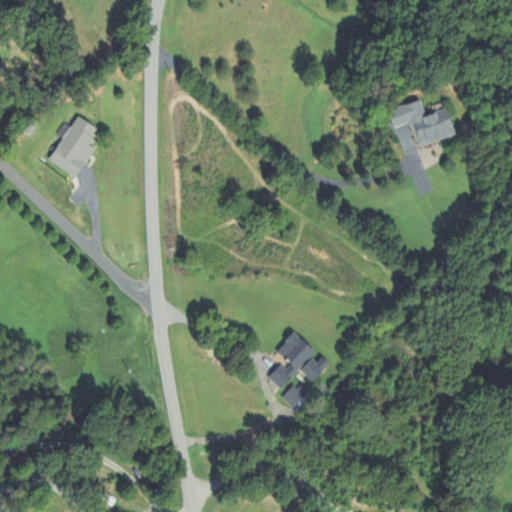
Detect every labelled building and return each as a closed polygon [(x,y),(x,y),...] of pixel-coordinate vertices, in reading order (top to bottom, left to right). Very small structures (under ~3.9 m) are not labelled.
[(418,150),(456,138),(448,111),(426,118),(421,103),(393,112),(396,119),(391,121),(394,130),(411,125),(418,150)] [(76,180),(95,151),(89,147),(98,132),(78,118),(49,163),(76,180)] [(275,355),(285,364),(270,380),(281,391),(317,355),(296,334),(275,355)] [(303,374),(314,384),(330,366),(319,356),(303,374)] [(310,394),(299,384),(284,401),(295,411),(310,394)]
